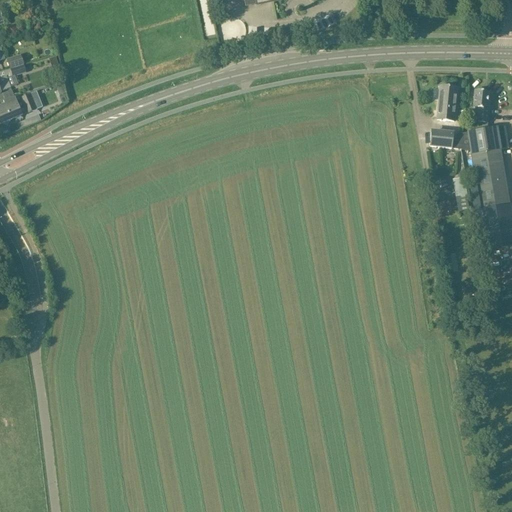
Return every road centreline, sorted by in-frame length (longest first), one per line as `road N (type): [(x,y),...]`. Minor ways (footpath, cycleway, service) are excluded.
road 1 (primary): [(0,172),(132,109),(283,65),(511,54)]
road 2 (unclassified): [(55,511),(35,352)]
